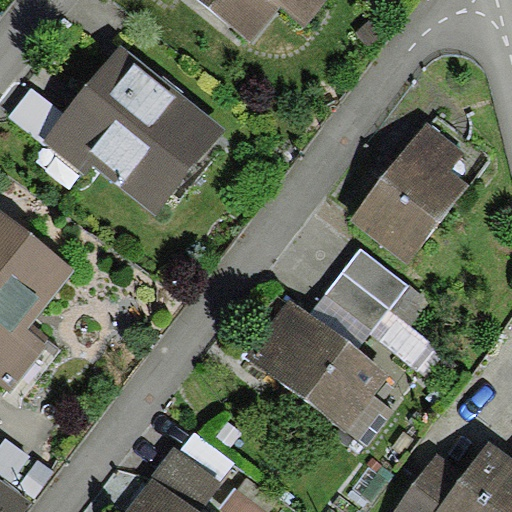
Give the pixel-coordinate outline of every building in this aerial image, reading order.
[(269,0),(295,20),(309,0),(269,0)] [(156,16),(75,118),(112,151),(123,142),(199,192),(268,106),(156,16)] [(428,133),(365,226),(411,258),(474,165),(428,133)] [(20,182),(0,207),(0,337),(49,375),(85,332),(69,312),(115,257),(20,182)] [(361,261),(324,312),(361,339),(398,288),(361,261)] [(292,311),(258,357),(350,426),(385,380),(292,311)] [(213,434),(150,511),(260,511),(245,500),(267,474),(213,434)] [(439,462),(404,511),(511,511),(511,463),(509,467),(489,454),(469,483),(439,462)]
